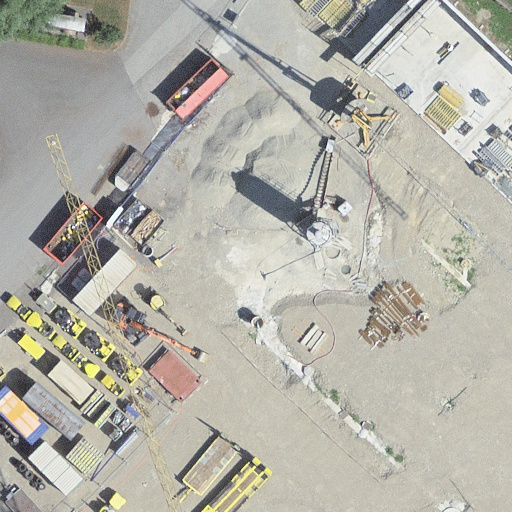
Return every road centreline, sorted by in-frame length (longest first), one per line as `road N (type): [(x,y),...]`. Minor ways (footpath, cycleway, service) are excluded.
road 1 (unknown): [(315,0),(402,195),(511,355)]
road 2 (unknown): [(131,109),(33,42),(0,30)]
